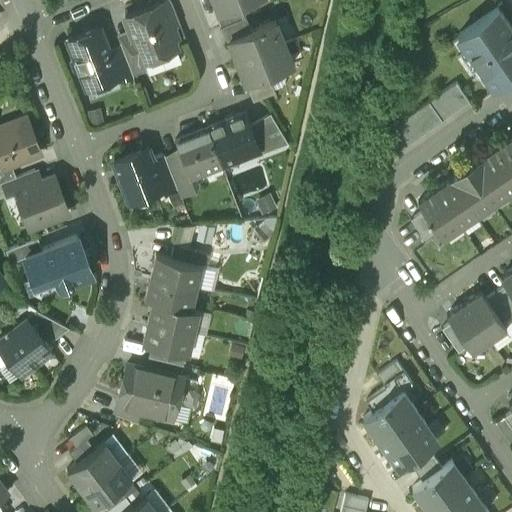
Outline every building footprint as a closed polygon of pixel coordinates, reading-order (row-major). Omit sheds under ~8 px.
[(169,0),(167,0),(159,4),(168,28),(179,22),(171,2),(169,0)] [(212,0),(217,12),(237,4),(247,0),(212,0)] [(168,28),(159,4),(124,17),(132,37),(141,60),(142,59),(175,47),(168,28)] [(216,12),(221,26),(242,18),(237,4),(217,12),(216,12)] [(483,75),(492,88),(511,73),(511,30),(498,10),(457,39),(466,52),(460,56),(477,80),(483,75)] [(228,40),(250,31),(245,17),(242,18),(221,26),(221,27),(226,41),(228,40)] [(228,40),(237,61),(284,43),(275,21),(250,31),(228,40)] [(116,76),(118,75),(108,49),(99,27),(67,39),(74,56),(72,61),(74,69),(80,71),(86,88),(116,76)] [(141,60),(132,37),(120,41),(121,44),(132,74),(146,69),(142,59),(141,60)] [(237,61),(245,83),(267,74),(292,64),(284,43),(237,61)] [(117,80),(132,74),(121,44),(108,49),(118,75),(116,76),(117,80)] [(267,74),(245,83),(252,100),(274,92),(267,74)] [(393,128),(386,160),(386,161),(469,102),(456,84),(393,128)] [(244,112),(206,127),(221,164),(257,150),(258,149),(249,125),(244,112)] [(249,125),(258,149),(257,150),(259,154),(287,143),(270,113),(249,125)] [(0,126),(0,160),(2,167),(10,164),(40,152),(26,116),(0,126)] [(175,139),(181,153),(189,176),(190,176),(221,164),(206,127),(175,139)] [(511,135),(417,202),(423,210),(437,230),(443,238),(511,189),(511,135)] [(113,161),(128,201),(161,188),(163,187),(152,158),(148,147),(113,161)] [(166,159),(177,188),(179,193),(194,187),(190,176),(189,176),(181,153),(166,159)] [(152,158),(163,187),(161,188),(163,193),(177,188),(166,159),(163,154),(152,158)] [(0,182),(15,177),(10,164),(2,167),(0,167),(0,182)] [(15,191),(14,190),(39,180),(34,169),(1,182),(5,195),(15,191)] [(39,180),(14,190),(15,191),(29,227),(68,212),(54,175),(39,180)] [(423,210),(410,220),(424,239),(437,230),(423,210)] [(25,256),(39,292),(91,271),(77,234),(41,248),(24,255),(25,256)] [(24,255),(41,248),(37,237),(5,249),(10,262),(25,256),(24,255)] [(155,252),(150,274),(195,285),(201,263),(155,252)] [(511,268),(500,277),(504,283),(511,293),(511,268)] [(152,298),(152,297),(190,307),(190,306),(195,285),(150,274),(144,296),(152,298)] [(511,293),(504,283),(495,290),(511,314),(511,313),(511,293)] [(480,290),(463,302),(489,339),(506,327),(502,321),(485,297),(480,290)] [(495,290),(485,297),(502,321),(511,314),(495,290)] [(147,319),(193,330),(198,308),(190,306),(190,307),(152,297),(152,298),(147,319)] [(446,314),(451,321),(467,345),(472,351),(489,339),(463,302),(446,314)] [(27,317),(47,343),(69,326),(37,309),(27,317)] [(0,366),(0,367),(9,380),(51,348),(47,343),(27,317),(0,336),(0,347),(9,360),(0,366)] [(142,341),(152,343),(184,351),(187,352),(193,330),(147,319),(142,341)] [(451,321),(441,328),(458,351),(467,345),(451,321)] [(377,348),(381,355),(400,345),(396,338),(377,348)] [(152,343),(149,355),(181,362),(184,351),(152,343)] [(376,373),(383,384),(403,370),(396,360),(376,373)] [(175,402),(179,403),(182,400),(185,392),(182,388),(178,387),(181,375),(126,362),(117,401),(141,406),(153,409),(155,414),(171,417),(175,402)] [(366,401),(373,411),(403,390),(412,383),(403,370),(383,384),(386,387),(366,401)] [(362,418),(374,435),(415,407),(403,390),(373,411),(362,418)] [(137,421),(141,406),(117,401),(115,412),(137,421)] [(426,423),(415,407),(374,435),(385,451),(426,423)] [(511,409),(503,416),(511,429),(511,409)] [(68,436),(75,446),(93,432),(86,423),(68,436)] [(438,440),(426,423),(385,451),(397,468),(408,461),(427,447),(438,440)] [(69,451),(76,460),(100,442),(93,432),(75,446),(69,451)] [(66,468),(80,486),(117,457),(104,439),(100,442),(76,460),(66,468)] [(408,461),(415,471),(435,457),(427,447),(408,461)] [(93,504),(100,499),(118,485),(131,475),(117,457),(80,486),(93,504)] [(441,467),(435,457),(415,471),(422,481),(441,467)] [(412,488),(423,505),(464,477),(452,460),(441,467),(422,481),(412,488)] [(447,511),(475,493),(464,477),(423,505),(428,511),(447,511)] [(100,499),(107,509),(125,495),(118,485),(100,499)] [(483,511),(487,510),(475,493),(447,511),(483,511)] [(345,494),(343,506),(366,511),(368,499),(345,494)] [(107,509),(109,511),(122,511),(132,505),(125,495),(107,509)] [(158,511),(145,495),(132,505),(122,511),(158,511)]
